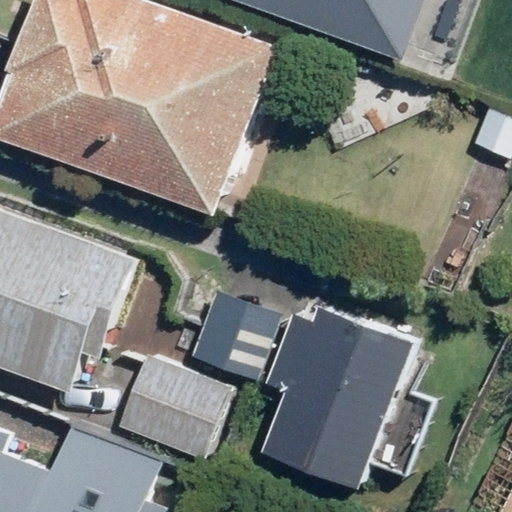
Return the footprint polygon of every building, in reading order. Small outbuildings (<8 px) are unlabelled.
[(287,45),(164,0),(42,0),(0,115),(0,130),(225,214),(287,45)] [(412,0),(358,0),(406,15),(412,0)] [(511,102),(497,96),(478,140),(511,155),(511,102)] [(141,257),(0,206),(0,363),(76,390),(90,350),(105,355),(141,257)] [(285,313),(222,289),(197,352),(261,376),(285,313)] [(422,343),(325,306),(319,320),(296,312),(270,380),(292,388),(269,449),(367,486),(422,343)] [(237,386),(152,350),(121,424),(205,459),(237,386)] [(443,402),(409,390),(383,462),(417,474),(443,402)] [(0,511),(190,511),(195,502),(159,489),(168,465),(83,434),(71,467),(11,445),(17,429),(0,422),(0,511)]
